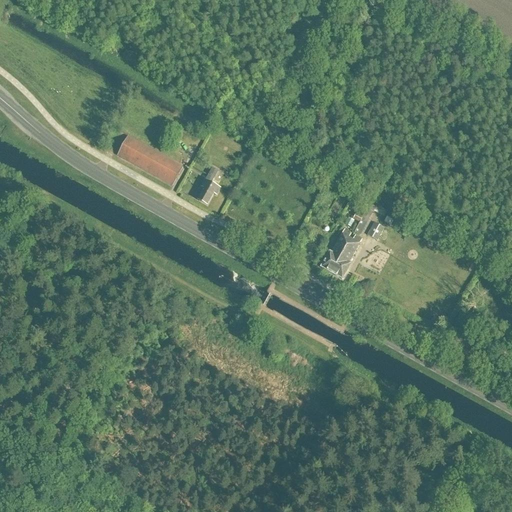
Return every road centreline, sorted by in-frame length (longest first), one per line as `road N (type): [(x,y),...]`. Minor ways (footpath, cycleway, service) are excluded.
road 1 (primary): [(511,407),(108,181),(0,99)]
road 2 (track): [(511,462),(74,221),(0,194)]
